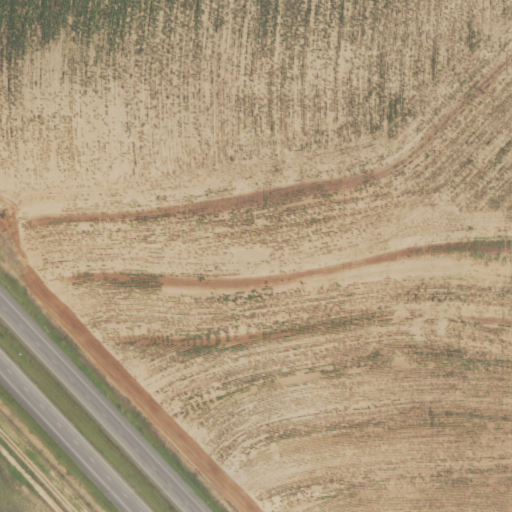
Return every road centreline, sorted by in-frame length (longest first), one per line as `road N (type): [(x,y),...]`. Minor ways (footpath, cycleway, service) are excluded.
road 1 (trunk): [(198,511),(0,295)]
road 2 (trunk): [(0,362),(139,511)]
road 3 (residential): [(0,414),(89,511)]
